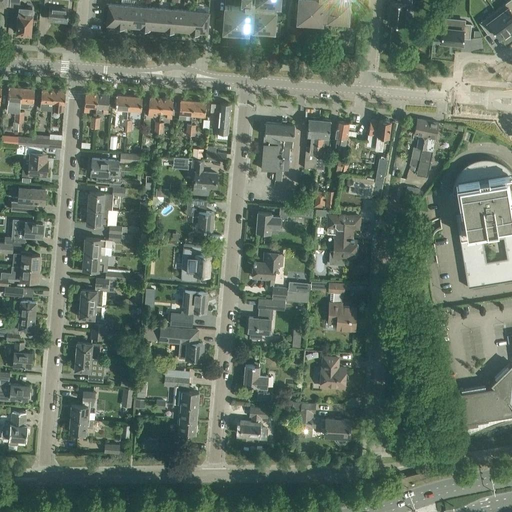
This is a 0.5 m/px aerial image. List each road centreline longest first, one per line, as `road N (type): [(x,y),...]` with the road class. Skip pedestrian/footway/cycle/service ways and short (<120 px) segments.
road 1 (residential): [(48,478),(76,67)]
road 2 (residential): [(213,476),(245,81)]
road 3 (residential): [(374,470),(393,201)]
road 4 (unclassified): [(48,478),(213,476)]
road 5 (unclassified): [(213,476),(361,478),(374,470)]
road 6 (secondary): [(511,476),(371,511)]
road 7 (tertiary): [(245,81),(369,90)]
